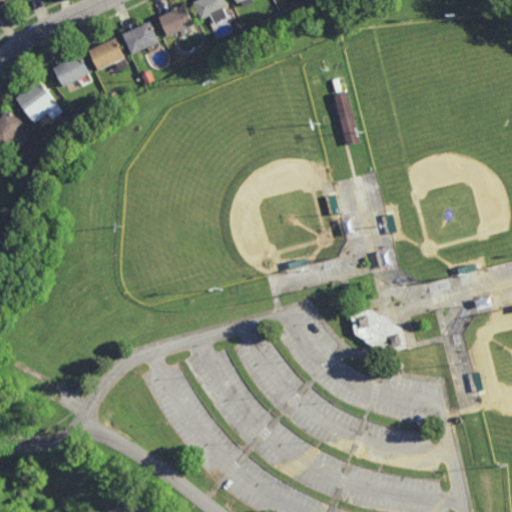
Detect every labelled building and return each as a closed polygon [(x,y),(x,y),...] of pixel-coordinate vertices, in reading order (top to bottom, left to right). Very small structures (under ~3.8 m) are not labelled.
[(228,18),(215,24),(211,15),(201,20),(193,2),(197,0),(225,0),(229,7),(224,10),(228,18)] [(194,25),(168,37),(159,18),(172,12),(171,10),(177,7),(178,8),(185,5),(194,25)] [(131,55),(121,35),(149,22),(159,42),(131,55)] [(237,32),(234,25),(239,23),(242,29),(237,32)] [(127,64),(118,69),(115,63),(98,71),(88,51),(115,38),(127,64)] [(63,88),(53,69),(79,54),(90,74),(63,88)] [(62,113),(52,121),(47,114),(34,125),(14,99),(38,81),(62,113)] [(348,147),(335,95),(348,91),(361,143),(348,147)] [(111,100),(108,95),(114,92),(117,97),(111,100)] [(101,105),(99,100),(104,97),(107,103),(101,105)] [(7,148),(0,142),(0,120),(6,112),(23,125),(7,148)] [(5,179),(0,176),(0,153),(4,155),(2,160),(11,164),(5,179)] [(334,213),(330,196),(335,194),(340,211),(334,213)] [(390,231),(386,215),(390,214),(394,230),(390,231)] [(287,272),(286,268),(306,263),(307,267),(287,272)] [(387,351),(377,344),(376,345),(365,338),(365,337),(355,331),(352,315),(370,311),(381,317),(382,315),(393,321),(392,322),(402,327),(407,347),(387,351)] [(478,391),(473,374),(478,373),(482,389),(478,391)]
